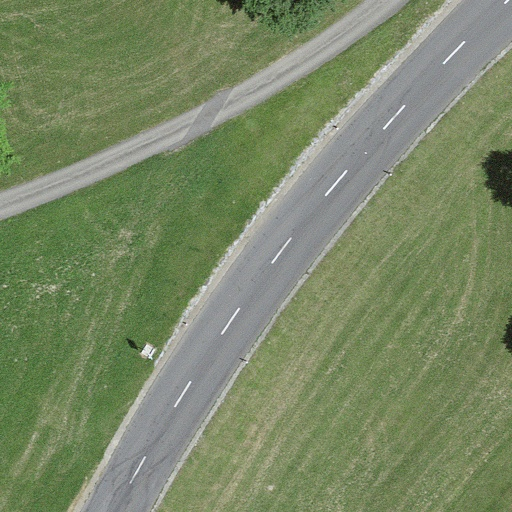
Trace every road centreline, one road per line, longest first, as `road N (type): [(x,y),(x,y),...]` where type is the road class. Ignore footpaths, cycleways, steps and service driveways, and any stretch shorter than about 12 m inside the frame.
road 1 (tertiary): [(117,511),(220,335),(326,186),(510,0)]
road 2 (unclassified): [(372,0),(219,108),(0,212)]
